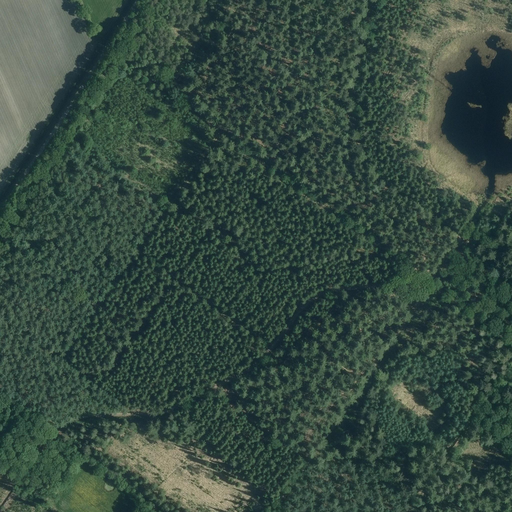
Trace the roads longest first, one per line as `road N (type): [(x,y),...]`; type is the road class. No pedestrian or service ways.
road 1 (track): [(2,210),(106,50)]
road 2 (track): [(272,346),(325,291),(428,282)]
road 3 (track): [(58,426),(88,416),(155,414),(212,387)]
